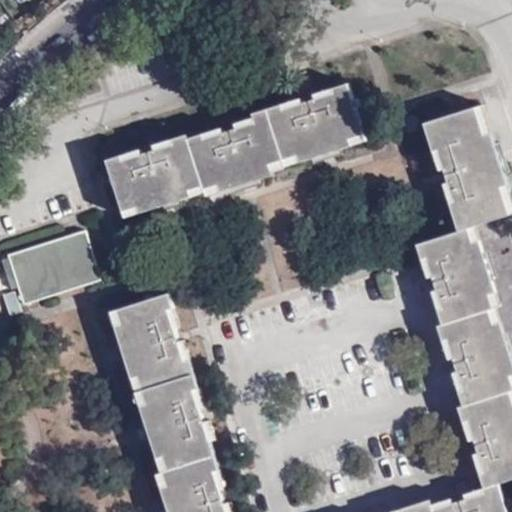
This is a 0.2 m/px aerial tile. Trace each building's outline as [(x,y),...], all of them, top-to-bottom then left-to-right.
[(303,98),(270,109),(288,166),(312,158),(342,149),(368,140),(348,84),(316,94),(317,99),(305,103),(303,98)] [(446,184),(461,231),(477,226),(511,214),(511,190),(507,174),(497,144),(485,105),(427,124),(442,172),(447,170),(452,182),(446,184)] [(224,128),(191,139),(207,192),(209,197),(233,189),(263,179),(276,175),(274,170),(288,166),(270,109),(255,114),(256,117),(236,123),(238,128),(226,132),(224,128)] [(207,192),(191,139),(189,135),(155,145),(157,150),(145,153),(144,149),(109,161),(128,217),(152,210),(183,200),(207,192)] [(502,143),(497,144),(507,174),(511,172),(502,143)] [(344,155),(342,149),(312,158),(314,165),(344,155)] [(263,179),(233,189),(236,194),(265,184),(263,179)] [(183,200),(152,210),(154,215),(185,206),(183,200)] [(461,231),(439,239),(421,245),(431,278),(435,276),(439,291),(435,292),(446,324),(499,306),(502,306),(495,282),(485,252),(477,226),(461,231)] [(25,286),(20,288),(26,305),(103,281),(87,231),(10,256),(11,259),(16,274),(21,272),(25,286)] [(485,252),(495,282),(500,281),(490,250),(485,252)] [(13,291),(15,290),(20,288),(25,286),(21,272),(16,274),(11,259),(4,262),(13,291)] [(13,291),(20,312),(22,312),(15,290),(13,291)] [(3,293),(10,315),(20,312),(13,291),(3,293)] [(140,393),(196,375),(185,341),(181,342),(176,329),(181,327),(170,294),(115,312),(122,337),(132,368),(140,393)] [(456,374),(465,407),(511,391),(511,347),(507,333),(499,306),(446,324),(441,326),(451,359),(456,358),(459,372),(456,374)] [(132,368),(122,337),(117,339),(126,369),(132,368)] [(164,473),(217,457),(212,442),(217,441),(211,421),(206,423),(202,410),(206,409),(196,375),(140,393),(142,398),(147,418),(156,448),(164,473)] [(475,454),(484,482),(486,488),(500,484),(511,479),(511,391),(465,407),(461,409),(472,441),(476,440),(480,453),(475,454)] [(151,450),(156,448),(147,418),(142,419),(151,450)] [(472,441),(475,454),(480,453),(476,440),(472,441)] [(170,511),(234,511),(232,504),(228,506),(223,492),(227,491),(217,457),(164,473),(159,474),(167,500),(170,511)] [(433,505),(435,511),(508,511),(500,484),(486,488),(466,494),(467,499),(454,503),(452,498),(433,505)] [(435,511),(433,505),(431,499),(391,511),(435,511)] [(164,511),(170,511),(167,500),(161,502),(164,511)]
